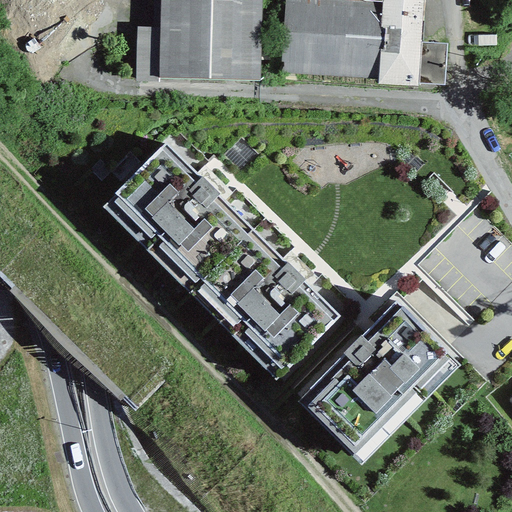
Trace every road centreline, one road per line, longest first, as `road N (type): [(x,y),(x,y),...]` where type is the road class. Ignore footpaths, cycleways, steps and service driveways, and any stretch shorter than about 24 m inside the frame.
road 1 (track): [(0,151),(98,236),(355,511)]
road 2 (residential): [(106,85),(453,98),(511,203)]
road 3 (trunk): [(131,511),(111,471),(76,315),(52,276),(22,250)]
road 4 (trunk): [(22,250),(42,295),(94,511)]
